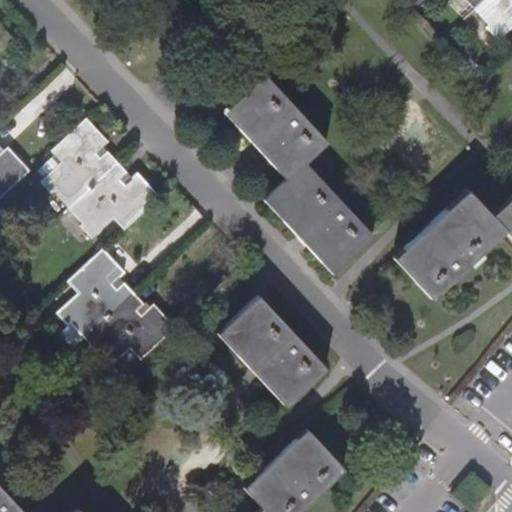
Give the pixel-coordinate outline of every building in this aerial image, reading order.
[(511,25),(511,0),(466,0),(489,24),(486,27),(497,39),(511,25)] [(0,50),(12,39),(0,26),(0,50)] [(263,73),(223,111),(250,141),(285,179),(263,200),(304,244),(331,273),(373,235),(305,162),(326,142),(263,73)] [(79,225),(90,238),(113,218),(123,228),(157,196),(135,173),(123,184),(118,179),(126,172),(106,151),(100,157),(94,152),(106,141),(85,118),(50,150),(61,162),(39,182),(50,194),(54,192),(82,223),(79,225)] [(0,195),(28,170),(6,147),(0,152),(0,195)] [(419,237),(391,263),(430,305),(499,242),(504,237),(511,245),(511,198),(489,220),(465,194),(428,228),(419,237)] [(123,272),(102,249),(66,281),(77,293),(55,313),(66,325),(69,321),(97,353),(95,355),(106,368),(128,348),(140,360),(174,328),(153,304),(141,315),(135,310),(142,303),(122,282),(116,288),(111,283),(123,272)] [(325,369),(256,295),(236,313),(216,333),(247,368),(284,406),(325,369)] [(254,511),(296,511),(343,469),(304,428),(279,453),(269,462),(242,487),(260,507),(256,510),(254,511)] [(0,511),(78,511),(75,508),(70,511),(23,511),(0,487),(0,511)]
